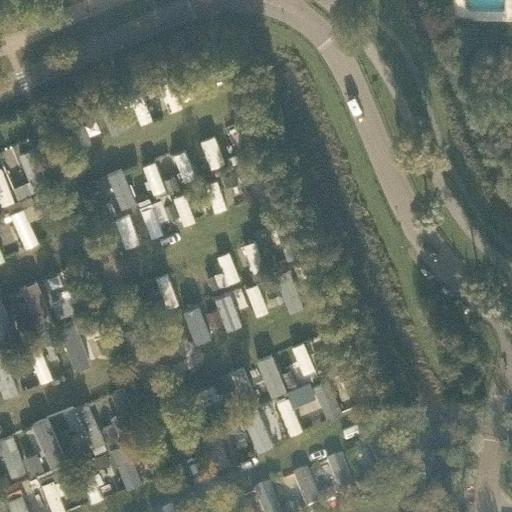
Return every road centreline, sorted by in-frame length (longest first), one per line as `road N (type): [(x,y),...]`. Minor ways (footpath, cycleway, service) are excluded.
road 1 (tertiary): [(511,321),(446,268),(415,222),(328,38),(274,0)]
road 2 (tertiary): [(0,89),(205,0)]
road 3 (track): [(147,382),(302,317)]
road 4 (track): [(193,488),(348,428)]
road 5 (track): [(101,274),(252,213)]
road 6 (track): [(59,173),(209,113)]
road 7 (track): [(136,356),(0,412)]
